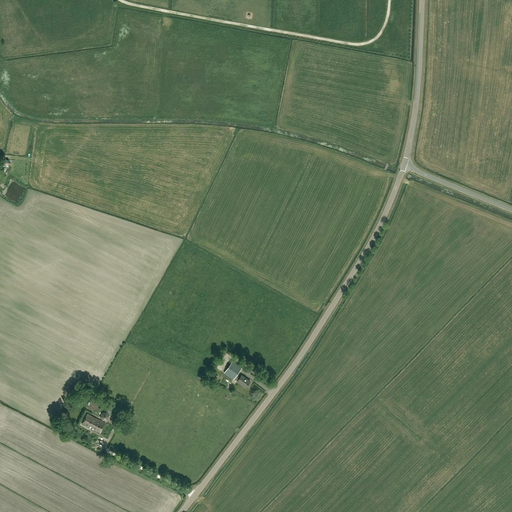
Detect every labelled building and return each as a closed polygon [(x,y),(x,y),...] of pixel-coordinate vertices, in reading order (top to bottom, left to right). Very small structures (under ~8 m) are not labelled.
[(218,367),(224,356),(221,354),(214,365),(218,367)] [(232,360),(224,373),(233,379),(234,377),(236,375),(242,367),(232,360)] [(236,375),(234,377),(238,380),(237,381),(245,387),(250,381),(241,375),(240,377),(236,375)] [(114,406),(108,403),(104,410),(110,413),(114,406)] [(100,433),(105,423),(87,414),(81,424),(100,433)]
